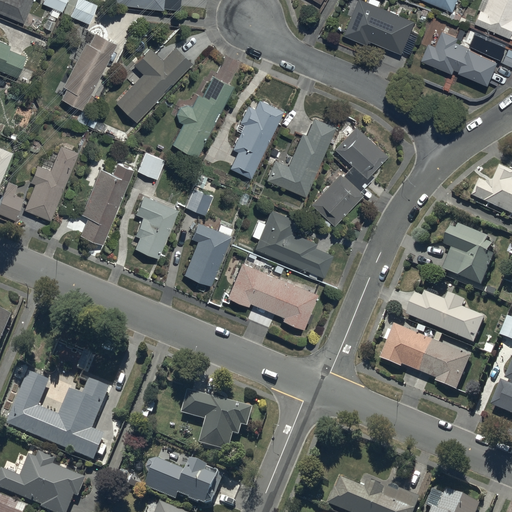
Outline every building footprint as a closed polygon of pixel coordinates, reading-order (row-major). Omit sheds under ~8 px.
[(0,0),(0,13),(26,23),(34,0),(0,0)] [(43,0),(42,4),(62,12),(66,0),(43,0)] [(96,6),(83,0),(77,0),(70,17),(88,25),(96,6)] [(115,0),(115,5),(163,11),(164,8),(179,10),(180,0),(115,0)] [(369,0),(368,3),(360,0),(358,0),(344,35),(368,45),(370,41),(400,54),(414,21),(378,6),(380,2),(375,0),(369,0)] [(423,0),(453,13),(457,0),(423,0)] [(511,0),(488,0),(484,9),(480,8),(474,22),(511,37),(511,0)] [(52,11),(44,28),(51,31),(54,24),(52,24),(55,18),(57,19),(59,14),(52,11)] [(458,38),(442,32),(436,48),(428,45),(421,62),(452,74),(454,70),(459,72),(458,73),(488,85),(498,62),(470,51),(471,48),(456,43),(458,38)] [(116,45),(96,35),(89,47),(86,45),(63,88),(67,90),(61,100),(82,111),(116,45)] [(0,71),(17,78),(26,58),(9,51),(11,47),(0,42),(0,71)] [(150,49),(133,65),(143,75),(115,103),(135,123),(192,65),(175,48),(162,61),(150,49)] [(197,159),(234,88),(214,78),(202,98),(199,97),(192,109),(187,106),(180,109),(177,116),(180,122),(184,124),(172,147),(197,159)] [(283,112),(259,101),(254,111),(248,107),(240,123),(244,125),(233,149),(238,152),(230,169),(250,179),(283,112)] [(333,129),(312,120),(305,137),(300,134),(286,167),(275,162),(267,181),(305,197),(333,129)] [(321,194),(309,205),(332,227),(361,196),(358,193),(372,179),(369,176),(387,157),(355,127),(333,150),(350,166),(341,177),(338,175),(337,176),(334,172),(325,181),(329,185),(327,186),(326,185),(319,192),(321,194)] [(78,154),(61,147),(51,172),(38,167),(31,183),(35,185),(24,211),(50,222),(78,154)] [(0,180),(12,153),(0,148),(0,180)] [(165,161),(145,153),(138,172),(157,180),(165,161)] [(134,170),(118,164),(114,174),(101,169),(82,216),(88,218),(81,236),(103,245),(134,170)] [(480,182),(473,199),(511,217),(511,173),(501,168),(494,183),(487,185),(480,182)] [(16,184),(6,180),(0,197),(0,212),(14,218),(22,196),(13,193),(16,184)] [(213,198),(193,190),(186,208),(205,216),(213,198)] [(178,212),(144,197),(136,215),(143,218),(136,236),(140,238),(135,251),(158,260),(178,212)] [(297,222),(271,211),(265,225),(257,222),(251,237),(259,240),(255,251),(324,279),(333,256),(314,249),(316,244),(292,234),(297,222)] [(217,232),(198,224),(191,240),(197,242),(183,275),(210,287),(231,237),(229,236),(231,230),(220,225),(217,232)] [(490,240),(460,227),(457,232),(452,230),(445,248),(453,251),(444,272),(483,288),(495,259),(489,257),(494,246),(488,244),(490,240)] [(317,295),(242,264),(227,299),(249,308),(250,305),(284,319),(283,322),(303,331),(317,295)] [(417,294),(409,316),(475,345),(487,318),(465,308),(468,301),(451,294),(446,300),(427,293),(425,298),(417,294)] [(0,347),(12,319),(0,313),(0,347)] [(511,342),(511,321),(508,320),(501,339),(511,342)] [(473,359),(396,327),(381,361),(403,370),(404,368),(437,381),(436,385),(458,394),(473,359)] [(511,365),(506,381),(511,383),(511,387),(502,384),(492,408),(511,416),(511,365)] [(29,375),(7,427),(94,464),(106,438),(92,432),(110,391),(87,382),(80,398),(70,393),(59,419),(39,410),(50,384),(29,375)] [(253,412),(189,393),(183,416),(207,423),(200,447),(229,455),(234,438),(239,440),(242,430),(248,431),(253,412)] [(3,472),(0,477),(0,491),(42,509),(41,511),(43,511),(69,511),(75,499),(79,501),(87,482),(54,468),(57,463),(40,456),(37,462),(29,459),(20,480),(3,472)] [(219,484),(207,479),(209,473),(190,466),(187,475),(158,463),(151,464),(147,471),(150,478),(145,489),(176,503),(178,498),(206,511),(213,509),(216,504),(214,502),(219,484)] [(336,493),(334,492),(327,507),(339,511),(414,511),(419,500),(399,492),(398,490),(391,488),(387,490),(383,499),(381,498),(384,491),(367,484),(364,491),(340,481),(336,493)] [(477,511),(480,508),(434,487),(425,508),(432,511),(431,511),(477,511)] [(0,496),(0,511),(27,511),(28,509),(0,496)]
